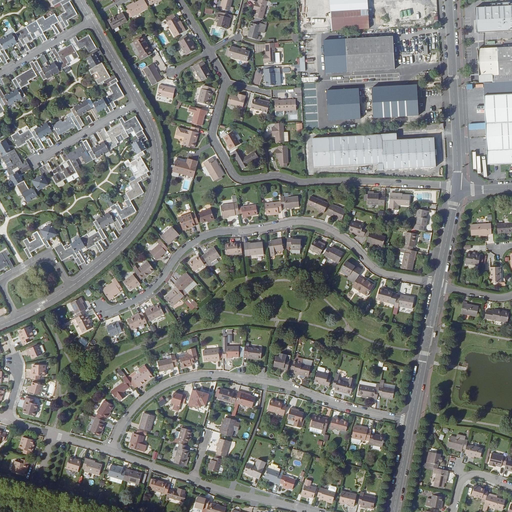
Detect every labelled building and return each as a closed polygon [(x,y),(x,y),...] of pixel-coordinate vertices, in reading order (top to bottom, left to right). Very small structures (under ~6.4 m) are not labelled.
[(65,0),(61,3),(65,11),(67,10),(68,11),(60,16),(63,21),(60,22),(64,29),(70,25),(67,20),(78,14),(70,1),(72,0),(71,0),(65,0)] [(148,7),(144,0),(141,0),(135,3),(128,8),(133,17),(149,8),(148,7)] [(232,0),(223,0),(221,10),(229,12),(232,0)] [(268,1),(262,0),(258,0),(258,2),(256,2),(254,11),(256,11),(254,17),(263,19),(268,1)] [(313,0),(315,26),(312,26),(313,32),(369,29),(367,0),(313,0)] [(511,5),(476,8),(477,33),(511,31),(511,5)] [(228,30),(232,15),(220,12),(219,15),(217,15),(216,19),(219,20),(217,27),(228,30)] [(43,16),(36,20),(43,32),(52,27),(57,35),(60,33),(55,24),(59,21),(55,14),(55,13),(45,19),(43,16)] [(123,13),(108,21),(113,29),(127,21),(123,13)] [(178,22),(176,18),(173,14),(165,19),(168,23),(167,23),(175,37),(186,31),(182,24),(180,25),(178,22)] [(26,26),(33,39),(38,37),(36,33),(38,31),(44,42),(48,40),(36,20),(26,26)] [(253,23),(252,23),(248,37),(260,41),(261,37),(258,36),(259,32),(264,33),(267,25),(260,23),(260,26),(253,23)] [(30,42),(33,39),(26,26),(16,32),(25,49),(27,52),(30,50),(24,39),(27,38),(30,42)] [(25,49),(16,32),(15,31),(6,37),(11,46),(17,42),(22,51),(25,49)] [(72,44),(74,47),(77,45),(79,50),(87,45),(88,47),(87,48),(90,53),(92,51),(97,49),(89,35),(79,41),(77,37),(70,40),(72,44)] [(181,41),(180,42),(182,46),(181,46),(187,55),(195,50),(190,41),(192,40),(189,36),(188,37),(181,41)] [(393,36),(345,39),(346,48),(347,72),(377,70),(395,70),(393,36)] [(11,46),(6,37),(0,40),(0,49),(2,53),(6,60),(10,58),(5,50),(11,46)] [(139,57),(141,61),(152,54),(150,51),(151,51),(143,37),(134,43),(141,55),(139,57)] [(269,44),(265,44),(266,54),(264,54),(264,63),(276,63),(275,54),(275,43),(269,44)] [(52,51),(53,52),(58,60),(61,58),(64,63),(61,65),(63,69),(68,66),(66,63),(69,62),(66,58),(72,54),(75,60),(80,57),(74,47),(72,44),(58,52),(56,49),(52,51)] [(242,50),(231,46),(230,48),(228,56),(247,62),(250,52),(246,51),(242,50)] [(511,47),(478,49),(479,76),(493,75),(493,83),(511,81),(511,47)] [(103,54),(99,48),(97,49),(92,51),(94,55),(87,59),(93,68),(101,64),(98,57),(103,54)] [(347,72),(346,48),(338,49),(340,80),(377,78),(377,70),(347,72)] [(48,66),(54,75),(63,69),(61,65),(58,60),(53,52),(50,54),(55,62),(48,66)] [(37,61),(34,63),(39,71),(44,81),(54,75),(48,66),(42,69),(37,61)] [(39,71),(34,63),(33,62),(30,64),(33,68),(15,78),(16,78),(21,88),(30,83),(29,81),(38,76),(36,73),(39,71)] [(204,62),(194,67),(202,81),(212,76),(204,62)] [(111,78),(102,63),(101,64),(93,68),(90,70),(92,75),(98,72),(101,77),(96,80),(99,85),(106,81),(107,84),(110,82),(117,79),(115,75),(111,78)] [(144,70),(153,86),(162,80),(153,64),(144,70)] [(274,66),(264,67),(264,74),(265,74),(266,86),(275,85),(275,73),(274,66)] [(479,76),(480,84),(484,84),(493,83),(493,75),(479,76)] [(21,88),(16,78),(12,80),(17,89),(11,92),(16,101),(26,96),(21,88)] [(117,79),(110,82),(112,85),(109,87),(112,92),(113,91),(114,93),(107,97),(111,104),(113,108),(117,107),(114,102),(124,96),(117,82),(118,81),(117,79)] [(511,81),(493,83),(484,84),(485,96),(511,94),(511,81)] [(175,89),(160,85),(158,92),(162,93),(161,96),(173,99),(175,89)] [(417,85),(372,88),(373,118),(419,116),(417,85)] [(213,88),(204,86),(203,89),(202,89),(198,102),(209,105),(213,92),(212,92),(213,88)] [(0,87),(0,95),(2,99),(7,107),(16,101),(11,92),(5,96),(0,87)] [(359,88),(327,90),(329,121),(361,119),(359,95),(359,91),(359,88)] [(246,96),(238,94),(238,96),(231,94),(228,104),(243,108),(246,96)] [(511,94),(485,96),(486,124),(469,124),(470,130),(486,130),(488,165),(511,163),(511,94)] [(98,113),(93,104),(90,98),(81,104),(86,112),(92,109),(97,118),(101,116),(98,113)] [(98,113),(105,109),(108,114),(114,110),(113,108),(111,104),(108,105),(103,98),(93,104),(98,113)] [(267,114),(270,103),(254,98),(251,108),(263,111),(262,113),(267,114)] [(279,99),(275,99),(275,111),(284,111),(297,110),(296,100),(279,100),(279,99)] [(79,116),(86,112),(81,104),(71,109),(73,113),(77,119),(81,127),(85,125),(79,116)] [(208,111),(196,108),(192,124),(202,126),(205,115),(207,115),(208,111)] [(73,113),(67,116),(68,119),(72,117),(74,121),(77,119),(73,113)] [(138,138),(144,134),(142,131),(143,130),(136,116),(126,121),(123,117),(119,120),(121,123),(126,131),(133,126),(134,128),(133,129),(138,138)] [(81,127),(77,119),(74,121),(72,117),(68,119),(63,122),(62,120),(53,125),(59,135),(76,125),(79,130),(82,129),(81,127)] [(61,139),(59,135),(53,125),(51,121),(41,126),(46,135),(52,132),(58,141),(61,139)] [(110,144),(113,149),(118,146),(116,143),(118,142),(116,137),(122,134),(124,139),(129,136),(126,131),(121,123),(107,132),(105,128),(102,130),(102,131),(107,139),(110,138),(113,143),(110,144)] [(283,123),(275,124),(275,127),(272,127),(273,136),(276,136),(276,143),(284,143),(283,123)] [(40,139),(46,135),(41,126),(31,132),(34,137),(42,150),(45,148),(40,139)] [(200,129),(195,127),(193,132),(178,127),(176,135),(184,137),(182,144),(195,148),(199,133),(198,133),(200,129)] [(34,137),(31,132),(30,130),(20,135),(18,132),(11,136),(18,148),(27,143),(32,151),(35,149),(30,139),(34,137)] [(98,146),(103,154),(113,149),(110,144),(107,139),(102,131),(99,133),(104,142),(98,146)] [(233,132),(224,137),(227,143),(226,143),(230,150),(240,144),(233,132)] [(148,140),(144,134),(138,138),(139,141),(134,144),(138,155),(143,152),(146,150),(143,143),(148,140)] [(397,134),(313,138),(314,168),(378,164),(379,171),(436,167),(434,138),(397,140),(397,134)] [(0,150),(3,156),(9,152),(11,151),(5,140),(0,142),(0,150)] [(93,160),(103,154),(98,146),(92,149),(86,140),(83,142),(88,150),(91,156),(93,160)] [(88,150),(83,142),(82,141),(79,143),(82,147),(67,155),(77,173),(81,170),(78,166),(79,165),(76,160),(82,157),(86,164),(93,160),(91,156),(88,157),(85,152),(88,150)] [(287,146),(278,146),(278,149),(276,149),(277,158),(279,158),(279,164),(288,164),(287,146)] [(15,149),(11,151),(9,152),(3,156),(2,157),(4,161),(5,161),(9,158),(12,164),(8,166),(10,168),(7,170),(10,175),(14,173),(12,170),(17,167),(19,170),(29,165),(27,161),(23,163),(15,149)] [(240,149),(232,153),(242,170),(249,166),(249,164),(255,161),(258,159),(259,158),(255,151),(245,157),(240,149)] [(136,160),(130,163),(128,160),(124,163),(127,168),(130,166),(132,169),(136,166),(139,171),(134,175),(136,179),(129,183),(134,191),(132,192),(131,190),(126,193),(129,199),(124,202),(127,207),(122,210),(119,206),(117,207),(115,204),(110,207),(112,211),(113,211),(116,210),(118,214),(115,216),(121,225),(124,224),(122,221),(137,212),(130,201),(144,193),(138,183),(149,177),(147,173),(149,172),(141,157),(145,155),(143,152),(138,155),(134,157),(136,160)] [(63,164),(59,166),(67,179),(77,173),(67,155),(66,153),(63,155),(69,166),(66,168),(63,164)] [(194,178),(199,161),(177,156),(173,172),(194,178)] [(212,158),(204,163),(214,181),(224,175),(215,160),(214,161),(212,158)] [(48,163),(45,165),(51,175),(57,185),(67,179),(59,166),(55,168),(58,173),(55,175),(48,163)] [(30,168),(29,165),(19,170),(14,173),(10,175),(9,176),(14,186),(16,185),(23,181),(21,177),(19,175),(30,168)] [(45,165),(42,167),(48,176),(51,175),(45,165)] [(132,169),(131,169),(134,175),(139,171),(136,166),(132,169)] [(44,178),(48,176),(42,167),(39,169),(42,175),(32,181),(38,191),(48,185),(44,178)] [(23,181),(16,185),(26,202),(37,196),(33,188),(29,189),(28,187),(24,180),(23,181)] [(403,194),(390,193),(389,210),(398,210),(399,205),(409,206),(410,196),(403,195),(403,194)] [(385,205),(385,196),(379,196),(379,194),(368,194),(368,205),(385,205)] [(284,196),(281,197),(281,202),(282,208),(286,208),(286,209),(293,208),(299,207),(298,197),(285,198),(284,196)] [(328,204),(311,196),(307,205),(318,209),(320,210),(319,212),(324,214),(328,204)] [(282,212),(282,208),(281,202),(265,204),(266,215),(270,214),(279,213),(279,212),(282,212)] [(239,214),(237,205),(234,206),(234,204),(221,206),(223,218),(229,217),(236,216),(236,215),(239,214)] [(346,211),(331,204),(327,215),(342,222),(346,211)] [(256,206),(241,208),(243,219),(247,219),(247,217),(258,215),(256,206)] [(199,213),(203,223),(208,222),(215,219),(211,209),(199,213)] [(416,225),(415,230),(427,232),(428,231),(424,230),(425,227),(426,227),(428,219),(426,219),(427,213),(431,213),(432,212),(418,209),(416,217),(418,218),(417,225),(416,225)] [(103,216),(93,222),(98,232),(96,233),(88,237),(87,234),(79,238),(80,239),(70,245),(71,247),(68,249),(67,246),(64,248),(62,243),(54,248),(62,261),(72,256),(78,266),(81,264),(85,262),(78,251),(85,247),(87,250),(95,245),(100,253),(103,251),(98,242),(102,239),(103,240),(106,238),(101,229),(108,225),(114,221),(119,231),(123,229),(121,225),(115,216),(113,211),(112,211),(103,216)] [(199,224),(195,213),(191,215),(191,213),(179,218),(183,230),(195,226),(195,225),(199,224)] [(505,224),(497,224),(498,234),(511,233),(511,222),(511,219),(505,219),(505,224)] [(364,226),(352,222),(349,231),(354,233),(361,235),(360,237),(364,238),(367,229),(363,228),(364,226)] [(472,235),(483,235),(488,234),(492,234),(491,224),(471,225),(472,235)] [(45,237),(41,239),(45,244),(47,248),(50,246),(47,241),(57,235),(51,225),(41,230),(45,237)] [(173,227),(162,236),(169,246),(173,243),(172,241),(175,238),(179,235),(173,227)] [(45,244),(41,239),(37,231),(33,234),(36,240),(30,243),(27,239),(23,241),(27,248),(24,249),(29,259),(32,257),(30,253),(45,244)] [(386,237),(370,232),(367,242),(383,247),(386,237)] [(403,245),(403,249),(406,250),(413,251),(415,238),(416,238),(417,235),(407,233),(404,245),(403,245)] [(292,238),(287,238),(287,247),(291,247),(291,250),(301,250),(301,240),(292,240),(292,238)] [(272,242),(269,242),(271,256),(274,256),(274,253),(284,251),(282,239),(278,240),(278,241),(272,242)] [(168,249),(161,240),(158,242),(159,244),(150,253),(157,260),(166,252),(165,251),(168,249)] [(318,242),(314,240),(309,250),(320,255),(326,245),(322,243),(321,244),(318,242)] [(242,254),(242,244),(238,245),(237,243),(225,245),(226,255),(242,254)] [(263,243),(244,244),(246,256),(256,255),(264,254),(263,243)] [(331,249),(328,248),(324,256),(339,263),(343,254),(335,249),(335,248),(332,247),(331,249)] [(202,256),(206,261),(206,262),(209,260),(211,263),(220,256),(215,248),(202,256)] [(413,251),(406,250),(406,253),(405,253),(401,269),(412,271),(415,255),(416,255),(417,252),(413,251)] [(0,270),(9,266),(11,269),(14,268),(9,258),(5,252),(0,254),(0,270)] [(473,254),(467,253),(465,264),(470,264),(469,268),(470,269),(477,270),(478,270),(480,262),(483,262),(483,259),(480,258),(481,256),(475,255),(476,253),(473,253),(473,254)] [(206,261),(202,256),(200,258),(199,256),(188,263),(194,272),(205,265),(203,263),(206,261)] [(136,267),(132,269),(140,280),(144,277),(145,278),(155,270),(148,262),(138,269),(136,267)] [(352,265),(346,262),(341,270),(350,276),(350,275),(357,279),(358,277),(363,270),(356,266),(355,267),(352,265)] [(501,267),(490,268),(491,283),(501,283),(501,267)] [(177,282),(174,285),(177,287),(184,296),(187,293),(184,290),(194,281),(187,273),(182,278),(177,282)] [(133,275),(123,282),(130,291),(133,288),(140,283),(133,275)] [(362,279),(358,277),(357,279),(352,287),(367,297),(374,285),(363,278),(362,279)] [(122,288),(115,278),(112,281),(113,283),(102,290),(109,300),(114,296),(121,292),(119,290),(122,288)] [(194,281),(184,290),(187,293),(197,284),(194,281)] [(184,296),(177,287),(165,298),(172,307),(184,296)] [(384,289),(380,288),(377,300),(395,305),(397,297),(398,294),(388,291),(384,291),(384,289)] [(400,298),(397,297),(395,305),(394,308),(398,309),(399,306),(412,309),(415,298),(401,295),(400,298)] [(71,303),(78,317),(84,314),(87,313),(83,304),(80,298),(71,303)] [(194,301),(191,303),(196,309),(199,307),(194,301)] [(468,303),(464,302),(461,314),(477,317),(477,314),(480,314),(481,311),(478,310),(479,307),(467,304),(468,303)] [(155,307),(145,311),(150,321),(164,314),(160,304),(155,307)] [(494,312),(487,310),(485,318),(508,323),(510,313),(494,309),(494,312)] [(147,323),(144,316),(142,313),(140,314),(132,318),(127,320),(132,330),(147,323)] [(78,317),(75,318),(83,333),(92,329),(89,323),(87,317),(86,318),(84,314),(78,317)] [(115,323),(107,326),(111,337),(122,332),(118,322),(115,324),(115,323)] [(30,327),(19,331),(21,337),(20,337),(23,345),(31,341),(29,338),(34,336),(33,335),(36,334),(37,333),(36,331),(34,330),(32,331),(30,327)] [(82,337),(79,341),(85,346),(88,342),(82,337)] [(240,344),(223,344),(223,354),(229,354),(229,353),(240,353),(240,344)] [(28,349),(26,350),(28,354),(30,353),(31,355),(32,359),(43,355),(38,345),(37,345),(28,349)] [(262,350),(249,348),(249,347),(245,346),(244,357),(248,357),(261,359),(262,350)] [(219,349),(203,351),(204,362),(209,361),(216,360),(216,362),(220,361),(219,349)] [(185,357),(179,358),(182,368),(192,366),(192,365),(195,364),(193,353),(185,355),(185,357)] [(295,354),(293,361),(302,363),(303,361),(298,360),(299,355),(295,354)] [(178,365),(175,355),(167,357),(167,360),(158,362),(160,372),(168,370),(168,369),(174,367),(174,366),(178,365)] [(290,360),(276,357),(274,367),(279,368),(284,369),(284,370),(288,371),(290,360)] [(302,363),(293,361),(291,372),(294,372),(300,374),(299,375),(308,377),(311,366),(302,364),(302,363)] [(31,371),(31,379),(40,379),(40,376),(44,376),(45,365),(33,365),(33,369),(33,371),(31,371)] [(137,386),(138,387),(147,380),(148,382),(154,377),(147,369),(141,373),(138,375),(138,374),(131,378),(129,380),(133,385),(135,388),(137,386)] [(135,371),(127,377),(129,380),(131,378),(138,374),(135,371)] [(325,373),(317,371),(314,382),(319,383),(321,383),(320,384),(329,387),(331,379),(328,378),(329,375),(325,374),(325,373)] [(127,377),(126,376),(122,378),(125,381),(111,392),(116,398),(117,397),(119,401),(126,396),(123,392),(130,388),(130,387),(133,385),(129,380),(127,377)] [(348,382),(335,378),(332,387),(335,388),(335,391),(344,393),(345,392),(351,394),(354,384),(348,382)] [(147,380),(138,387),(138,388),(148,382),(147,380)] [(384,381),(381,380),(380,386),(379,388),(378,396),(381,396),(381,397),(389,398),(393,399),(395,389),(383,387),(384,381)] [(29,388),(28,392),(41,395),(44,385),(33,382),(32,386),(31,388),(29,388)] [(377,401),(378,396),(379,388),(380,386),(377,385),(376,388),(359,385),(358,395),(367,397),(374,398),(374,400),(377,401)] [(197,387),(194,386),(191,395),(189,402),(192,402),(193,401),(194,398),(200,400),(206,402),(209,392),(202,390),(197,389),(197,387)] [(234,393),(221,389),(218,399),(231,403),(235,404),(235,403),(238,394),(234,393)] [(246,393),(242,392),(242,393),(238,392),(238,394),(235,403),(239,404),(252,408),(255,398),(251,396),(245,395),(246,393)] [(180,395),(174,393),(171,403),(175,404),(174,410),(178,411),(181,403),(185,404),(187,395),(184,394),(183,396),(180,395)] [(34,400),(26,398),(23,406),(25,406),(25,409),(23,413),(35,416),(38,405),(33,403),(34,400)] [(114,406),(105,400),(94,416),(100,419),(102,416),(105,418),(108,419),(110,416),(108,415),(110,412),(114,406)] [(284,416),(287,405),(283,404),(283,403),(271,400),(268,411),(280,414),(279,415),(284,416)] [(296,410),(290,408),(287,419),(295,421),(294,426),(300,427),(304,413),(299,412),(296,411),(296,410)] [(155,416),(144,413),(139,429),(150,432),(155,416)] [(325,435),(329,420),(317,418),(318,416),(314,415),(311,427),(323,430),(322,434),(325,435)] [(100,419),(96,417),(90,432),(99,437),(102,431),(104,425),(103,425),(105,421),(103,420),(100,419)] [(219,433),(232,437),(236,421),(226,417),(224,424),(222,430),(220,429),(219,433)] [(346,432),(348,422),(343,421),(336,419),(337,418),(333,417),(330,429),(334,430),(334,428),(346,432)] [(371,434),(372,430),(368,429),(368,428),(354,426),(352,438),(365,441),(365,440),(370,441),(371,434)] [(179,444),(186,446),(187,442),(189,443),(192,431),(182,428),(180,432),(178,439),(174,438),(173,442),(177,443),(179,444)] [(144,437),(134,433),(130,448),(140,451),(144,452),(146,446),(142,445),(144,437)] [(385,437),(371,434),(370,441),(369,444),(383,447),(385,437)] [(463,449),(466,450),(467,445),(468,441),(465,440),(457,438),(450,436),(448,447),(462,450),(463,449)] [(23,437),(19,449),(24,450),(23,453),(31,456),(34,448),(32,447),(33,445),(34,441),(23,437)] [(217,451),(216,454),(226,457),(230,442),(220,439),(218,444),(217,446),(216,451),(217,451)] [(186,446),(179,444),(174,463),(184,466),(189,450),(186,450),(187,446),(186,446)] [(470,446),(467,445),(466,450),(465,453),(465,454),(468,454),(468,455),(475,457),(480,458),(483,449),(470,446)] [(427,465),(426,466),(435,468),(438,469),(439,462),(440,458),(441,455),(432,453),(429,466),(427,465)] [(216,454),(214,461),(211,460),(210,464),(209,466),(208,470),(218,473),(222,474),(224,466),(221,465),(223,459),(228,461),(228,458),(226,457),(216,454)] [(502,465),(506,466),(508,457),(492,454),(489,465),(496,467),(496,466),(501,467),(502,465)] [(82,461),(70,457),(66,468),(78,472),(82,461)] [(89,460),(85,458),(82,468),(86,469),(85,471),(99,475),(102,465),(89,461),(89,460)] [(21,463),(16,461),(13,471),(24,475),(25,471),(26,469),(28,469),(30,462),(22,459),(21,463)] [(259,479),(266,463),(258,459),(255,467),(248,464),(244,472),(252,476),(253,475),(256,476),(255,477),(259,479)] [(123,481),(123,480),(126,472),(123,471),(123,469),(117,467),(111,465),(108,476),(123,481)] [(279,485),(280,483),(282,477),(283,475),(279,474),(280,472),(268,468),(265,478),(276,482),(276,483),(279,485)] [(446,471),(438,469),(435,468),(434,473),(437,474),(434,487),(444,489),(445,484),(443,484),(445,476),(446,471)] [(142,474),(127,469),(126,472),(123,480),(139,485),(142,474)] [(285,478),(282,477),(280,483),(283,485),(283,486),(292,490),(296,480),(286,476),(285,478)] [(150,489),(167,494),(169,489),(170,485),(167,484),(159,482),(160,481),(153,479),(150,489)] [(306,480),(302,495),(309,497),(314,498),(317,488),(310,486),(311,481),(306,480)] [(488,493),(488,492),(485,491),(485,489),(480,488),(474,486),(472,496),(486,500),(487,495),(488,493)] [(177,492),(169,489),(167,494),(167,497),(170,497),(170,498),(184,502),(186,494),(185,494),(186,490),(178,488),(177,492)] [(329,490),(320,488),(317,497),(320,498),(327,501),(333,502),(336,493),(329,490)] [(357,495),(342,491),(339,502),(350,505),(350,506),(354,507),(357,495)] [(364,492),(361,491),(358,504),(361,504),(361,506),(367,507),(373,508),(375,498),(364,495),(364,492)] [(432,500),(427,499),(425,506),(441,509),(441,505),(443,498),(433,495),(432,500)] [(497,498),(487,495),(486,500),(484,505),(503,510),(505,501),(497,498)] [(209,504),(210,499),(207,498),(206,499),(198,497),(195,507),(203,510),(202,511),(206,511),(207,509),(209,504)]
